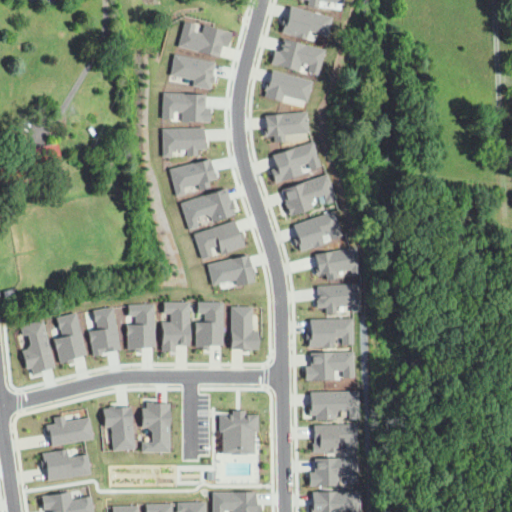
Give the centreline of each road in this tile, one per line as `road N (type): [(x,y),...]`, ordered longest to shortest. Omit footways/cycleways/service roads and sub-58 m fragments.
road 1 (residential): [(263,0),(240,130),(280,278),(286,511)]
road 2 (residential): [(4,407),(114,378),(284,376)]
road 3 (residential): [(17,511),(0,370)]
